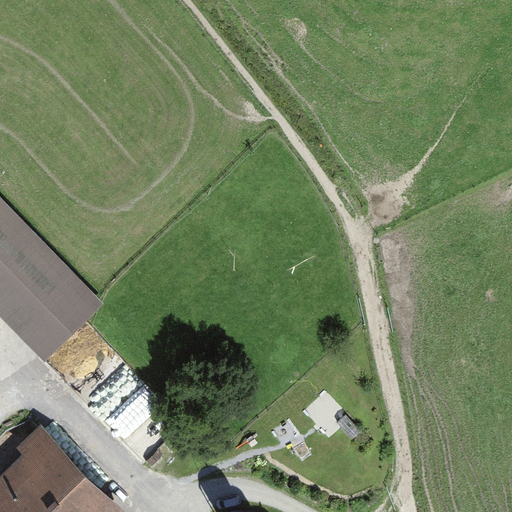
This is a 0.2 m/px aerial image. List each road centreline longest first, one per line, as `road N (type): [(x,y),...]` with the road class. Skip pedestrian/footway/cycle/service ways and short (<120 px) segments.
road 1 (track): [(0,417),(36,382),(154,495),(251,486),(298,511)]
road 2 (track): [(412,511),(358,233)]
